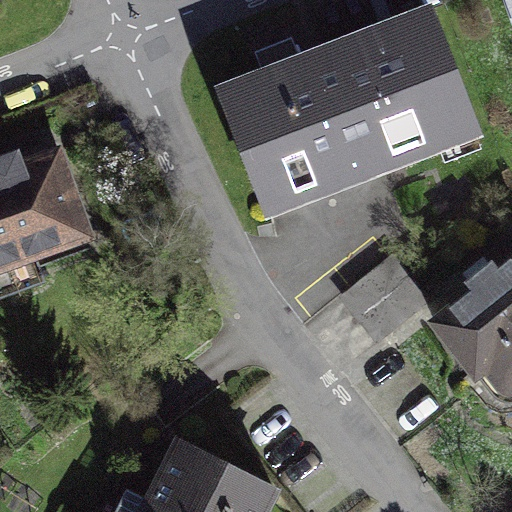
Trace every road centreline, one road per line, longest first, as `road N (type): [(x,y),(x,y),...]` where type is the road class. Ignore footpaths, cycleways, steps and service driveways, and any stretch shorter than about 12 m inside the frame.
road 1 (residential): [(123,39),(281,332),(429,511)]
road 2 (residential): [(123,39),(0,86)]
